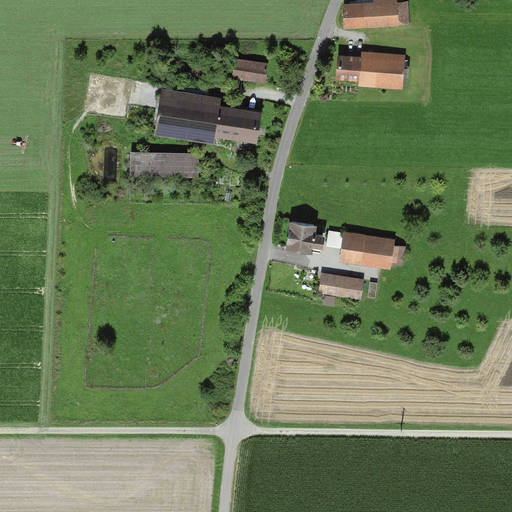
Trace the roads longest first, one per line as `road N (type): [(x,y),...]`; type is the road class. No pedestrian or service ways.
road 1 (unclassified): [(224,511),(271,202),(336,0)]
road 2 (track): [(0,431),(511,434)]
